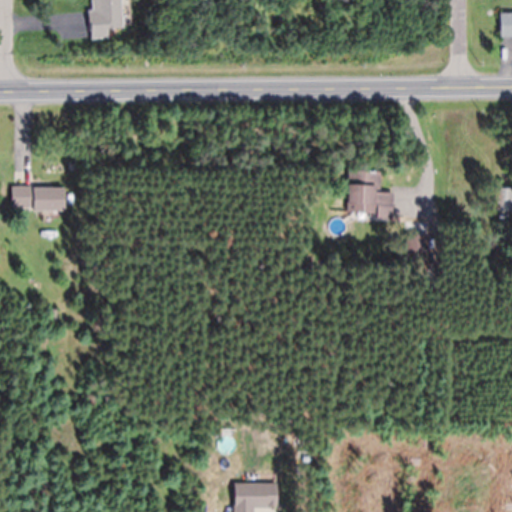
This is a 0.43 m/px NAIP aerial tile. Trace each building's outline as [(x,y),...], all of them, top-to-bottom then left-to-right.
[(107,29),(121,29),(120,0),(89,0),(90,40),(107,40),(107,29)] [(511,35),(501,35),(500,35),(499,13),(511,12),(511,35)] [(391,192),(392,192),(391,216),(391,218),(375,217),(376,212),(345,211),(346,202),(348,202),(349,185),(346,185),(347,170),(379,171),(378,192),(391,192)] [(31,185),(33,185),(33,187),(63,186),(64,210),(32,210),(32,206),(11,207),(11,185),(14,185),(31,185)] [(511,210),(493,210),(493,187),(511,187),(511,210)] [(275,483),(233,484),(233,511),(252,511),(252,507),(276,507),(275,483)]
